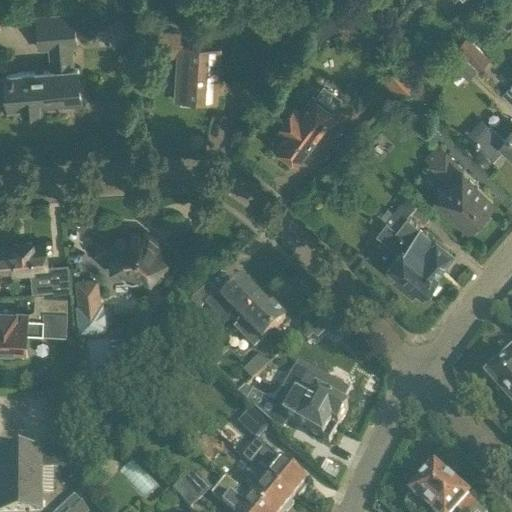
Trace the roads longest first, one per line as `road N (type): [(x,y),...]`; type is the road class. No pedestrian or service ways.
road 1 (residential): [(416,379),(243,193),(211,177),(0,184)]
road 2 (residential): [(416,379),(511,263)]
road 3 (residential): [(352,511),(416,379)]
road 4 (residential): [(511,484),(416,379)]
